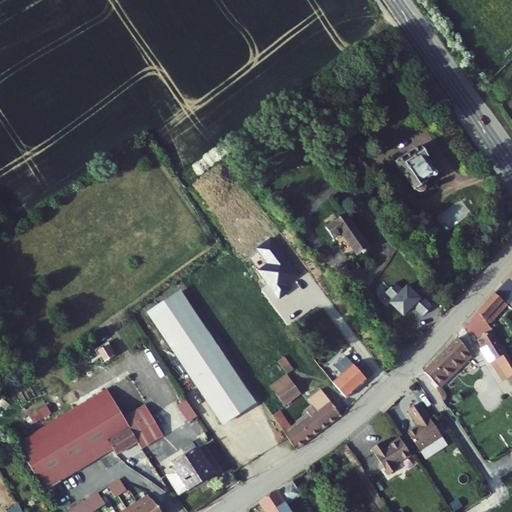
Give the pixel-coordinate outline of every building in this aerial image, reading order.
[(388,42),(400,59),(408,54),(396,37),(388,42)] [(397,170),(416,200),(420,198),(424,201),(431,196),(429,192),(434,188),(431,184),(436,180),(426,165),(430,162),(423,152),(397,170)] [(350,179),(355,186),(369,177),(363,169),(350,179)] [(343,241),(357,261),(370,252),(344,217),(323,232),(333,247),(343,241)] [(511,282),(496,300),(508,311),(511,307),(511,282)] [(425,319),(432,311),(421,301),(419,303),(415,298),(416,296),(408,289),(402,296),(394,288),(386,297),(394,305),(391,308),(405,319),(414,309),(425,319)] [(148,318),(222,428),(254,407),(181,296),(148,318)] [(481,317),(489,329),(508,311),(496,300),(481,317)] [(281,315),(293,331),(301,324),(289,309),(281,315)] [(481,317),(471,329),(478,339),(490,331),(489,329),(481,317)] [(497,364),(510,387),(511,386),(511,365),(505,354),(502,349),(490,331),(478,339),(494,366),(497,364)] [(107,344),(95,350),(103,363),(115,357),(107,344)] [(429,389),(433,394),(472,360),(459,344),(416,383),(425,392),(429,389)] [(502,349),(505,354),(510,350),(508,346),(502,349)] [(324,373),(348,403),(372,383),(353,357),(345,363),(351,371),(343,378),(333,366),(324,373)] [(285,376),(291,372),(283,361),(277,366),(285,376)] [(285,376),(276,382),(289,401),(298,394),(285,376)] [(267,388),(280,407),(289,401),(276,382),(267,388)] [(294,421),(297,426),(302,433),(313,426),(319,434),(338,420),(319,392),(306,401),(312,409),(294,421)] [(187,422),(196,417),(186,400),(177,406),(187,422)] [(25,456),(43,489),(62,479),(69,468),(110,443),(131,431),(113,402),(25,456)] [(46,405),(28,416),(34,425),(52,415),(46,405)] [(439,439),(417,406),(405,413),(415,429),(405,435),(417,454),(439,439)] [(134,413),(154,445),(163,440),(143,408),(134,413)] [(144,452),(154,445),(134,413),(124,420),(131,431),(140,446),(144,452)] [(272,419),(294,452),(319,434),(313,426),(302,433),(297,426),(288,432),(278,416),(272,419)] [(140,446),(131,431),(110,443),(114,449),(119,459),(140,446)] [(407,459),(395,441),(381,451),(378,446),(367,453),(385,479),(393,473),(391,470),(407,459)] [(114,449),(110,443),(69,468),(62,479),(114,449)] [(168,479),(181,499),(213,479),(197,454),(172,470),(175,475),(168,479)] [(118,480),(106,487),(113,499),(125,492),(118,480)] [(287,511),(285,508),(299,499),(290,485),(259,505),(263,511),(287,511)] [(96,493),(67,511),(91,511),(103,505),(96,493)] [(147,496),(138,502),(143,511),(158,511),(151,501),(150,501),(147,496)] [(22,511),(16,500),(3,507),(5,511),(22,511)] [(143,511),(138,502),(127,509),(128,511),(143,511)]
